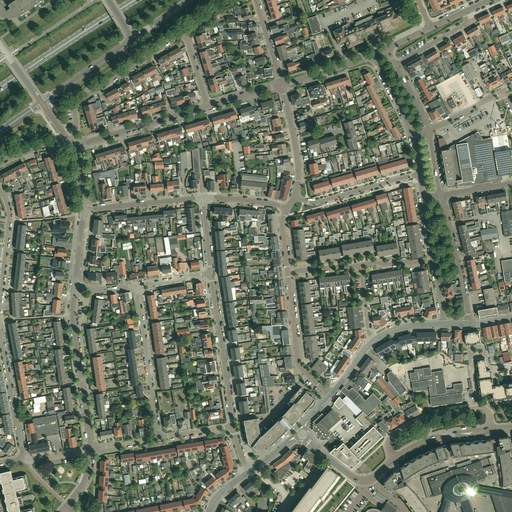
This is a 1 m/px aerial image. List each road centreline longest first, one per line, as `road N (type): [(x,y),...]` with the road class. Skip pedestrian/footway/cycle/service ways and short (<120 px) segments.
road 1 (tertiary): [(91,450),(75,286)]
road 2 (residential): [(65,135),(79,101),(184,35)]
road 3 (primary): [(0,87),(135,0)]
road 4 (residential): [(159,438),(135,286)]
road 5 (residential): [(232,426),(208,274)]
road 6 (residential): [(393,459),(389,436),(431,415),(485,408),(490,430)]
road 7 (residential): [(73,146),(207,106)]
road 8 (residential): [(332,394),(297,363),(287,272)]
road 9 (residential): [(469,324),(440,195)]
road 10 (residential): [(294,196),(314,203),(418,173)]
road 11 (residential): [(21,456),(0,334)]
road 12 (residential): [(203,197),(83,209)]
